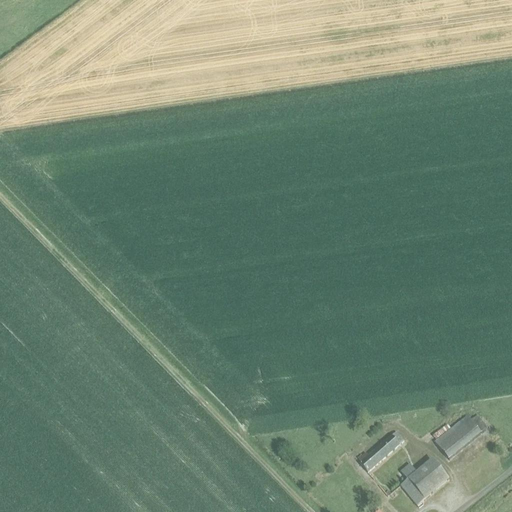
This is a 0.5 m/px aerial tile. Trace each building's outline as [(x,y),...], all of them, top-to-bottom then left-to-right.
[(466,418),(434,444),(448,463),(481,437),(471,424),(466,418)] [(477,419),(471,424),(481,437),(488,431),(477,419)] [(368,474),(404,442),(396,433),(369,457),(362,463),(360,465),(368,474)] [(361,456),(358,459),(362,463),(369,457),(366,454),(362,458),(361,456)] [(432,495),(416,475),(409,466),(400,473),(407,482),(401,487),(417,507),(432,495)]
